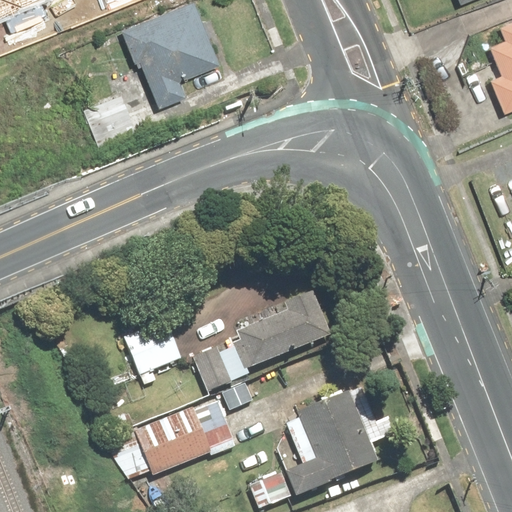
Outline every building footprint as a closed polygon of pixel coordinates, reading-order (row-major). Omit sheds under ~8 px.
[(0,0),(0,22),(49,3),(47,0),(0,0)] [(194,0),(127,28),(156,97),(227,68),(198,0),(194,0)] [(511,23),(474,38),(504,115),(511,111),(511,23)] [(276,272),(129,335),(143,368),(291,305),(276,272)] [(310,300),(248,328),(264,361),(325,333),(310,300)] [(343,388),(271,419),(301,489),(374,458),(343,388)] [(215,396),(135,426),(156,480),(236,450),(215,396)] [(280,472),(249,483),(259,510),(290,498),(280,472)]
